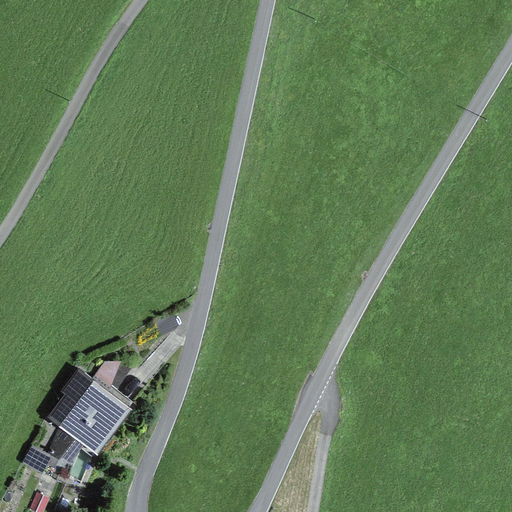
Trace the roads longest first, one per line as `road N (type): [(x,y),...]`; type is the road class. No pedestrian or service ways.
road 1 (unclassified): [(140,511),(143,481),(193,358),(273,0)]
road 2 (unclassified): [(511,51),(352,319),(261,511)]
